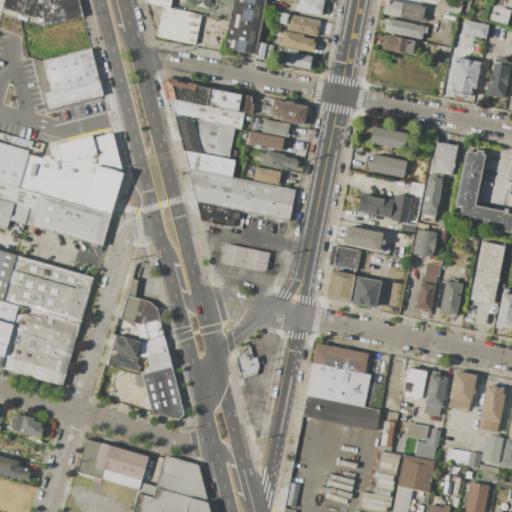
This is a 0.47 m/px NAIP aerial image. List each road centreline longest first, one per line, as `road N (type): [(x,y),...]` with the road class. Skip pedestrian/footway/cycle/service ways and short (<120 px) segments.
road 1 (residential): [(511,128),(136,54)]
road 2 (residential): [(44,511),(121,243),(130,230),(156,221)]
road 3 (primary): [(99,0),(167,264)]
road 4 (tertiary): [(308,257),(357,0)]
road 5 (residential): [(511,358),(270,312)]
road 6 (residential): [(214,450),(0,390)]
road 7 (primary): [(180,226),(130,31)]
